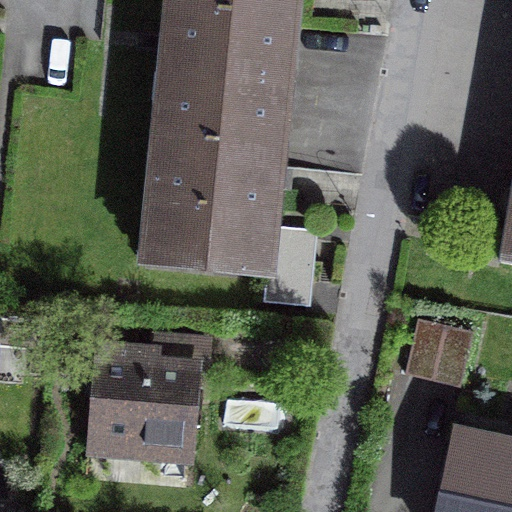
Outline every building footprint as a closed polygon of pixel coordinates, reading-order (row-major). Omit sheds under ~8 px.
[(173,0),(167,71),(287,83),(295,0),(173,0)] [(147,264),(267,276),(272,226),(287,83),(167,71),(147,264)] [(511,263),(511,189),(499,261),(511,263)] [(317,231),(272,226),(267,276),(265,302),(309,306),(317,231)] [(472,332),(417,319),(405,373),(460,386),(472,332)] [(102,349),(94,440),(188,448),(196,369),(206,370),(209,342),(155,338),(154,354),(102,349)] [(511,511),(511,449),(457,439),(441,511),(511,511)]
